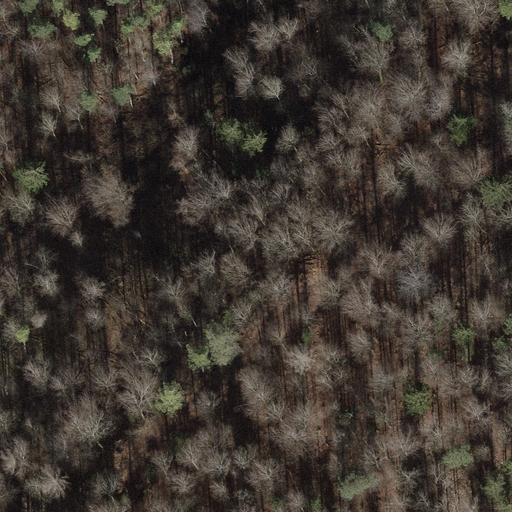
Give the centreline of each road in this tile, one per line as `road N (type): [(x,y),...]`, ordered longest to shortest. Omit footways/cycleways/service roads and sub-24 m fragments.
road 1 (track): [(511,142),(244,357),(79,511)]
road 2 (track): [(0,287),(331,0)]
